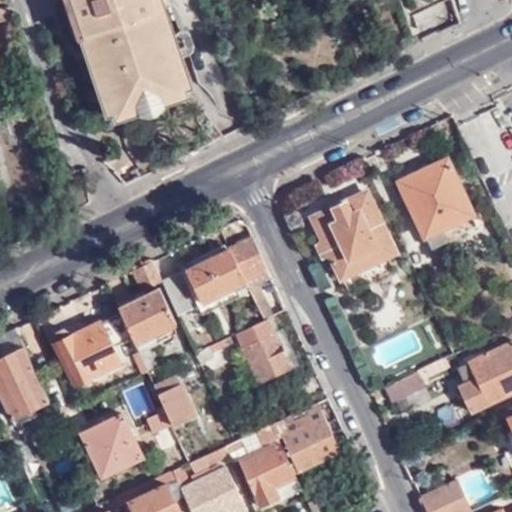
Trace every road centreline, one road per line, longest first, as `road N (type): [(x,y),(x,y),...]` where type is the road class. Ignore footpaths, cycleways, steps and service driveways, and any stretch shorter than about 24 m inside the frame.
road 1 (secondary): [(405,510),(244,172)]
road 2 (primary): [(244,172),(511,40)]
road 3 (primary): [(0,289),(244,172)]
road 4 (unknown): [(452,70),(511,202)]
